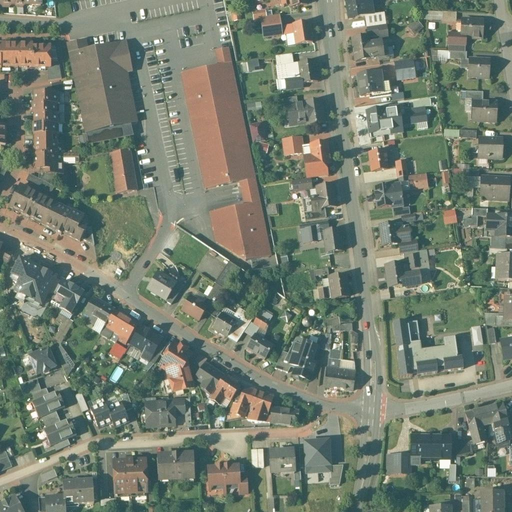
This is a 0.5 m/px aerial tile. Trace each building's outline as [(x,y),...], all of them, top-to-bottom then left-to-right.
[(345,0),(348,19),(372,16),(369,0),(345,0)] [(456,14),(442,13),(442,20),(456,21),(456,14)] [(278,17),(261,19),(263,38),(281,36),(281,37),(282,36),(280,27),(278,17)] [(408,27),(415,35),(424,27),(417,19),(408,27)] [(483,22),(461,21),(460,34),(460,38),(469,38),(469,39),(482,40),(483,22)] [(309,23),(292,25),(295,46),(312,44),(309,23)] [(288,26),(280,27),(282,36),(290,35),(288,26)] [(386,26),(374,28),(375,36),(387,35),(386,26)] [(456,36),(448,36),(448,52),(450,52),(464,53),(465,39),(469,39),(469,38),(460,38),(460,34),(456,34),(456,36)] [(368,44),(367,37),(351,39),(355,63),(378,59),(378,60),(389,58),(387,48),(377,50),(376,43),(368,44)] [(126,43),(87,51),(85,40),(78,42),(67,44),(88,146),(134,137),(131,124),(137,123),(127,75),(133,74),(126,43)] [(5,45),(0,44),(0,70),(1,70),(1,68),(18,68),(18,45),(5,45)] [(50,47),(32,47),(32,45),(18,45),(18,68),(31,68),(32,69),(50,69),(50,47)] [(221,76),(193,82),(193,79),(184,81),(184,84),(183,84),(205,190),(239,182),(244,206),(210,213),(216,241),(245,261),(270,256),(227,49),(216,52),(221,76)] [(464,53),(450,52),(449,60),(466,61),(466,53),(464,53)] [(292,57),(275,60),(278,76),(294,74),(292,57)] [(412,60),(394,63),(397,82),(415,79),(412,60)] [(489,61),(468,60),(468,78),(476,78),(476,79),(488,80),(489,61)] [(315,62),(298,64),(297,64),(298,70),(299,70),(300,78),(301,85),(302,85),(318,83),(315,62)] [(379,73),(371,74),(371,73),(369,72),(360,73),(358,75),(358,76),(357,76),(360,97),(369,96),(370,99),(377,98),(376,95),(383,94),(379,73)] [(300,78),(285,80),(286,91),(302,88),(302,85),(301,85),(300,78)] [(63,82),(64,90),(72,89),(72,81),(63,82)] [(62,83),(52,85),(52,94),(57,94),(63,94),(62,83)] [(481,93),(465,92),(465,100),(481,101),(481,93)] [(52,94),(34,94),(34,105),(55,105),(57,105),(57,94),(52,94)] [(296,98),(279,100),(281,108),(287,107),(295,106),(295,105),(297,105),(296,98)] [(321,102),(304,104),(297,105),(295,105),(295,106),(287,107),(289,122),(298,121),(298,122),(297,123),(298,125),(307,124),(307,126),(324,123),(321,102)] [(496,104),(472,103),(474,103),(473,121),(472,121),(471,122),(484,123),(495,124),(495,123),(494,123),(495,111),(496,104)] [(34,105),(33,105),(33,115),(34,115),(55,115),(55,105),(34,105)] [(425,108),(404,110),(405,115),(400,116),(402,125),(425,122),(423,110),(425,110),(425,108)] [(55,115),(34,115),(34,125),(56,125),(57,125),(57,115),(55,115)] [(249,125),(253,143),(258,142),(261,153),(269,151),(263,122),(249,125)] [(34,125),(33,125),(33,135),(34,135),(56,134),(56,125),(34,125)] [(476,132),(459,131),(458,139),(476,140),(476,132)] [(56,134),(34,135),(34,154),(32,154),(32,155),(33,155),(57,154),(57,134),(56,134)] [(502,140),(478,139),(478,159),(501,160),(502,140)] [(301,140),(291,141),(292,151),(293,155),(303,154),(301,140)] [(326,144),(307,146),(307,149),(311,149),(312,157),(304,158),(304,159),(305,159),(306,167),(305,167),(305,168),(306,168),(307,176),(307,177),(307,178),(326,175),(325,165),(330,164),(326,144)] [(130,151),(110,154),(117,195),(137,191),(130,151)] [(384,151),(368,154),(371,173),(387,170),(385,159),(389,158),(388,152),(384,152),(384,151)] [(57,154),(33,155),(33,170),(43,170),(43,174),(43,175),(56,174),(63,174),(63,173),(62,173),(62,154),(57,154)] [(405,162),(395,163),(397,179),(407,177),(405,162)] [(479,171),(462,171),(461,178),(478,179),(479,171)] [(56,174),(43,175),(43,174),(40,180),(42,181),(54,188),(56,184),(56,174)] [(40,180),(29,175),(25,182),(38,188),(42,181),(40,180)] [(415,190),(427,188),(425,175),(418,176),(419,183),(417,183),(418,184),(415,185),(415,190)] [(407,177),(397,179),(398,185),(399,185),(400,192),(415,190),(415,185),(418,184),(417,183),(419,183),(418,176),(407,177)] [(501,179),(481,178),(480,197),(479,203),(481,203),(481,197),(481,190),(487,191),(487,201),(507,202),(508,182),(501,182),(501,179)] [(310,179),(292,182),(294,193),(312,191),(310,179)] [(396,185),(374,189),(377,210),(391,208),(391,210),(393,209),(402,208),(401,196),(392,197),(391,193),(397,192),(396,185)] [(392,197),(401,196),(400,192),(399,185),(398,185),(396,185),(397,192),(391,193),(392,197)] [(37,195),(19,186),(9,207),(24,215),(23,216),(29,219),(29,218),(44,226),(55,204),(37,196),(37,195)] [(313,198),(311,199),(311,201),(303,202),(305,221),(325,219),(324,209),(336,207),(333,186),(316,188),(318,200),(313,200),(313,198)] [(71,212),(55,204),(44,226),(56,232),(56,233),(61,235),(62,233),(79,242),(81,239),(86,228),(86,225),(81,223),(84,218),(71,211),(71,212)] [(403,210),(402,208),(393,209),(393,218),(409,215),(409,209),(403,210)] [(488,210),(479,210),(471,210),(471,217),(477,218),(487,218),(487,217),(487,211),(488,211),(488,210)] [(454,211),(442,212),(444,226),(456,224),(454,211)] [(414,216),(401,217),(402,224),(415,222),(414,216)] [(471,220),(463,220),(463,227),(477,227),(477,218),(471,217),(471,220)] [(511,218),(487,217),(487,218),(486,227),(490,227),(490,232),(496,232),(496,238),(505,238),(511,238),(511,218)] [(326,222),(315,224),(315,228),(315,231),(327,229),(326,222)] [(125,223),(119,236),(111,252),(130,261),(138,245),(129,241),(135,228),(125,223)] [(408,227),(396,229),(395,224),(379,226),(382,247),(398,245),(398,244),(410,242),(411,242),(408,227)] [(91,228),(86,229),(86,228),(81,239),(94,246),(91,228)] [(315,228),(305,230),(307,244),(317,242),(315,231),(315,228)] [(339,231),(323,233),(326,254),(342,251),(339,231)] [(410,242),(398,244),(398,245),(400,255),(417,252),(416,241),(411,242),(410,242)] [(13,253),(2,247),(0,250),(0,260),(6,265),(7,264),(13,253)] [(504,250),(491,250),(491,248),(488,247),(488,257),(496,257),(506,257),(506,251),(506,250),(504,250)] [(22,258),(13,253),(7,264),(11,266),(16,268),(22,258)] [(423,254),(407,256),(409,270),(419,269),(418,265),(424,264),(423,254)] [(216,261),(210,257),(206,262),(212,266),(216,261)] [(511,257),(506,257),(496,257),(496,269),(498,269),(498,281),(511,281),(511,257)] [(42,270),(22,258),(16,268),(15,271),(26,278),(34,282),(42,270)] [(229,262),(214,284),(215,285),(225,291),(240,270),(229,262)] [(402,264),(384,267),(387,288),(404,286),(404,288),(420,286),(418,274),(404,276),(402,264)] [(11,266),(6,275),(11,278),(15,271),(16,268),(11,266)] [(62,281),(42,270),(34,282),(30,288),(35,291),(42,296),(50,301),(62,281)] [(169,281),(157,274),(153,280),(154,280),(147,290),(165,301),(166,302),(171,293),(176,285),(169,281)] [(346,276),(329,279),(332,300),(349,297),(346,276)] [(34,282),(26,278),(21,286),(18,285),(15,303),(16,303),(24,300),(30,288),(34,282)] [(183,286),(177,282),(177,281),(172,278),(169,281),(176,285),(171,293),(177,296),(183,286)] [(84,295),(63,283),(55,296),(65,302),(60,309),(72,316),(84,295)] [(225,291),(215,285),(207,299),(217,305),(225,291)] [(24,300),(24,301),(29,303),(35,291),(30,288),(24,300)] [(327,289),(318,290),(319,301),(328,300),(327,289)] [(511,290),(508,290),(499,290),(498,306),(505,306),(505,296),(511,296),(511,290)] [(171,293),(166,302),(165,301),(165,302),(171,305),(177,296),(171,293)] [(203,305),(190,297),(182,311),(199,321),(204,312),(207,308),(203,305)] [(113,312),(92,299),(81,318),(95,325),(97,323),(104,327),(113,312)] [(217,305),(207,299),(203,305),(207,308),(204,312),(210,315),(217,305)] [(24,300),(16,303),(17,309),(26,306),(29,303),(24,301),(24,300)] [(253,318),(239,309),(232,320),(235,322),(235,323),(246,329),(253,318)] [(272,318),(261,311),(253,325),(264,331),(272,318)] [(136,325),(114,312),(105,327),(105,328),(113,333),(119,336),(127,341),(136,325)] [(232,320),(221,314),(212,330),(226,338),(227,337),(235,323),(235,322),(232,320)] [(498,315),(484,315),(486,327),(511,327),(511,321),(504,321),(505,318),(497,318),(498,315)] [(404,322),(392,324),(396,350),(399,350),(399,355),(397,355),(400,379),(412,377),(411,373),(416,372),(417,376),(437,374),(436,366),(443,365),(444,373),(463,370),(461,359),(456,359),(456,357),(457,357),(454,339),(443,340),(444,349),(421,352),(417,323),(407,324),(407,327),(405,327),(404,322)] [(235,323),(227,337),(237,343),(246,329),(235,323)] [(113,333),(105,328),(100,335),(109,341),(113,333)] [(162,340),(140,328),(130,346),(144,354),(141,358),(149,362),(156,351),(162,340)] [(479,328),(471,329),(474,347),(482,346),(479,328)] [(489,330),(491,343),(497,342),(494,329),(489,330)] [(325,335),(312,331),(307,345),(316,348),(315,349),(323,350),(325,335)] [(273,347),(254,335),(245,350),(264,361),(273,347)] [(331,336),(325,335),(323,350),(323,351),(329,352),(331,336)] [(127,341),(119,336),(117,341),(124,345),(127,341)] [(307,345),(295,341),(288,355),(283,353),(274,370),(287,374),(290,368),(295,370),(293,376),(294,376),(293,379),(299,381),(300,378),(309,381),(314,364),(311,363),(315,349),(316,348),(307,345)] [(511,341),(499,343),(502,362),(503,362),(503,361),(511,359),(511,341)] [(126,351),(115,344),(109,354),(119,360),(123,355),(124,355),(126,351)] [(164,359),(160,367),(165,370),(187,364),(186,362),(191,355),(174,344),(164,359)] [(161,354),(160,356),(164,359),(172,347),(167,344),(161,354)] [(74,366),(60,347),(56,353),(67,378),(74,366)] [(58,373),(48,351),(28,360),(38,382),(58,373)] [(156,351),(149,362),(146,366),(150,369),(154,365),(160,356),(161,354),(156,351)] [(187,364),(165,370),(168,382),(161,384),(162,389),(163,388),(165,396),(194,388),(187,364)] [(223,377),(204,364),(194,378),(203,384),(200,388),(210,395),(223,377)] [(355,371),(326,368),(324,388),(352,392),(355,371)] [(225,375),(209,399),(206,398),(203,399),(205,405),(210,408),(213,402),(220,405),(225,398),(230,401),(241,386),(225,375)] [(245,388),(238,403),(235,402),(231,414),(243,419),(245,412),(250,414),(257,391),(245,387),(245,388)] [(274,397),(257,391),(250,414),(247,421),(256,424),(265,423),(274,397)] [(57,393),(31,404),(38,420),(65,409),(57,393)] [(81,395),(75,397),(77,403),(83,400),(81,395)] [(132,409),(127,395),(121,398),(123,402),(120,403),(124,413),(132,409)] [(87,411),(83,400),(77,403),(82,413),(87,411)] [(183,400),(169,401),(169,404),(173,404),(173,413),(184,413),(183,400)] [(104,403),(89,409),(98,430),(112,424),(106,409),(104,403)] [(106,409),(112,424),(114,429),(129,423),(124,413),(120,403),(106,409)] [(169,404),(146,405),(146,415),(150,414),(151,427),(174,426),(173,413),(173,404),(169,404)] [(502,405),(484,410),(488,427),(492,425),(497,444),(510,440),(508,431),(508,430),(508,429),(502,405)] [(299,411),(271,408),(270,424),(293,427),(294,422),(297,422),(299,411)] [(484,410),(465,414),(473,446),(486,442),(482,428),(488,427),(484,410)] [(243,419),(231,414),(230,418),(225,416),(224,422),(243,419)] [(69,420),(43,431),(50,448),(76,437),(69,420)] [(430,437),(411,437),(411,460),(430,460),(430,437)] [(450,437),(430,437),(430,460),(450,460),(450,437)] [(308,443),(304,443),(305,449),(305,461),(306,467),(306,468),(330,466),(329,458),(329,451),(328,442),(314,443),(308,443)] [(469,443),(456,446),(456,458),(472,454),(469,443)] [(264,449),(252,450),(253,468),(265,467),(264,449)] [(293,451),(269,453),(271,474),(293,473),(294,472),(293,465),(293,451)] [(172,456),(158,456),(159,481),(193,480),(192,455),(178,455),(172,455),(172,456)] [(408,457),(387,457),(387,476),(408,475),(408,457)] [(132,462),(132,461),(126,461),(126,462),(113,463),(114,495),(146,494),(145,462),(132,462)] [(222,466),(222,467),(219,467),(219,468),(216,468),(216,467),(215,467),(215,469),(207,469),(209,491),(223,490),(224,496),(225,496),(225,490),(239,489),(238,485),(239,485),(239,477),(238,467),(230,468),(230,466),(229,466),(229,468),(226,468),(226,467),(223,467),(223,466),(222,466)] [(330,466),(306,468),(306,475),(330,473),(330,467),(330,466)] [(343,467),(330,467),(330,473),(331,479),(340,479),(343,467)] [(44,483),(58,478),(55,470),(41,475),(44,483)] [(246,477),(239,477),(239,485),(238,485),(239,489),(239,495),(247,495),(246,477)] [(92,480),(79,481),(79,479),(75,480),(75,482),(62,483),(63,497),(64,507),(94,504),(92,480)] [(499,493),(481,493),(481,511),(502,511),(502,509),(499,509),(499,493)] [(63,497),(45,498),(46,511),(64,511),(64,507),(63,497)] [(22,511),(15,498),(0,505),(0,511),(22,511)] [(469,511),(469,503),(462,503),(461,511),(469,511)]
